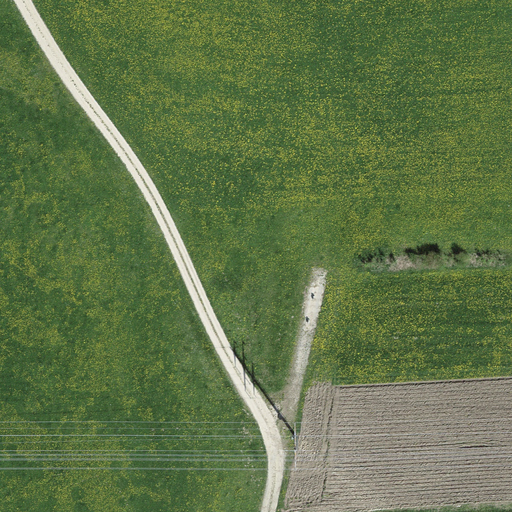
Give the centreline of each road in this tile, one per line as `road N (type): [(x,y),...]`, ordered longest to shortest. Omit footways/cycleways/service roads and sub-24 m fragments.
road 1 (track): [(266,511),(280,445),(220,362),(144,190),(84,113),(18,0)]
road 2 (track): [(322,276),(280,445)]
